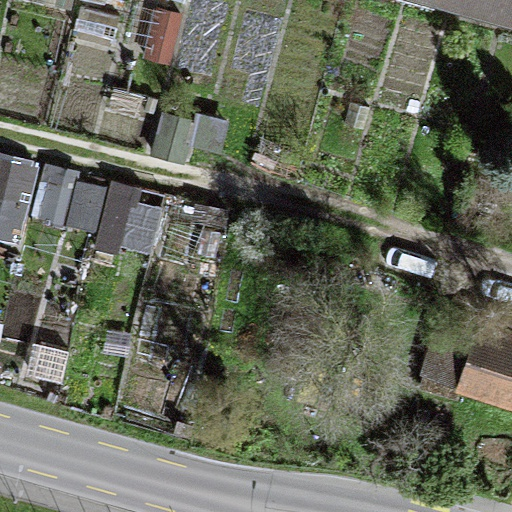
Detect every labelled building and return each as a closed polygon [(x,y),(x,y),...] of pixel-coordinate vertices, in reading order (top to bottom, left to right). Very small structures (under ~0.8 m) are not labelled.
[(511,0),(472,0),(511,10),(511,0)] [(134,54),(171,63),(183,11),(146,2),(134,54)] [(163,109),(150,155),(184,164),(190,143),(221,152),(231,118),(195,109),(193,117),(163,109)] [(0,149),(0,237),(20,243),(40,165),(32,163),(33,158),(0,149)] [(31,213),(95,230),(106,185),(77,177),(78,176),(68,173),(70,166),(45,159),(31,213)] [(111,178),(97,232),(153,247),(165,202),(154,199),(155,195),(133,189),(135,185),(111,178)] [(465,364),(459,385),(511,401),(511,340),(442,319),(432,354),(465,364)]
